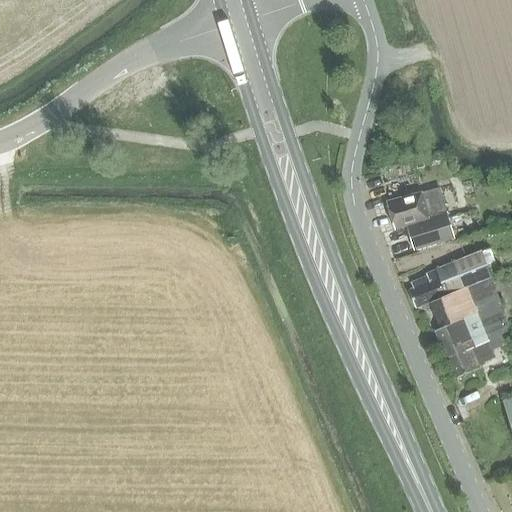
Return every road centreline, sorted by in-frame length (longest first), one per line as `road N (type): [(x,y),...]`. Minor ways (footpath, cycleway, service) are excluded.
road 1 (unclassified): [(479,511),(352,204),(350,173),(376,53),(362,0)]
road 2 (primary): [(228,27),(306,263),(380,426),(420,489)]
road 3 (primary): [(420,489),(251,20)]
road 4 (tertiary): [(0,142),(152,50),(228,27)]
